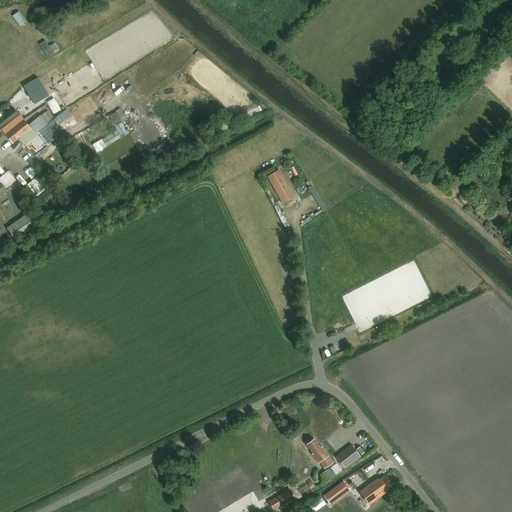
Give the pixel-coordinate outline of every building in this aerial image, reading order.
[(13,17),(20,27),(26,22),(19,13),(13,17)] [(39,46),(47,58),(59,51),(55,44),(49,48),(45,42),(39,46)] [(34,104),(49,96),(38,78),(24,86),(30,96),(29,97),(34,104)] [(60,110),(53,99),(47,103),(54,114),(60,110)] [(0,128),(5,135),(23,119),(16,110),(0,122),(0,128)] [(108,117),(115,127),(122,122),(115,112),(108,117)] [(62,134),(56,127),(63,122),(58,116),(48,124),(37,133),(47,145),(62,134)] [(23,119),(5,135),(12,144),(31,129),(35,134),(45,125),(39,117),(28,125),(23,119)] [(126,131),(123,126),(121,124),(116,127),(121,135),(126,131)] [(102,140),(106,147),(121,139),(116,132),(102,140)] [(278,170),(267,176),(283,204),(293,198),(278,170)] [(27,185),(37,196),(43,191),(46,196),(53,190),(49,186),(46,188),(37,177),(27,185)] [(7,226),(14,237),(33,226),(26,214),(7,226)] [(324,469),(333,462),(321,446),(320,447),(314,439),(306,445),(313,453),(311,454),(318,463),(320,462),(324,469)] [(351,445),(336,457),(345,469),(361,457),(351,445)] [(320,473),(326,481),(343,471),(338,462),(320,473)] [(386,490),(392,485),(385,476),(379,480),(378,478),(359,492),(369,505),(387,491),(386,490)] [(338,485),(324,496),(330,504),(345,493),(338,485)] [(279,495),(284,503),(295,496),(290,489),(279,495)]
